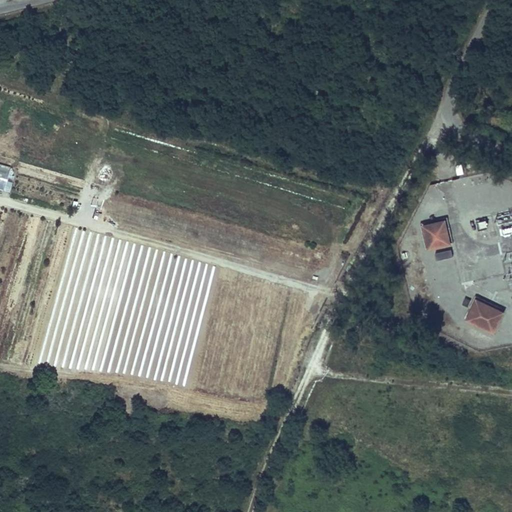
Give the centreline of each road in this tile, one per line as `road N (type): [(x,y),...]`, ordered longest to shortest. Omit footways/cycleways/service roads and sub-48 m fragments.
road 1 (track): [(247,511),(432,129)]
road 2 (unclassified): [(495,0),(432,129),(511,154)]
